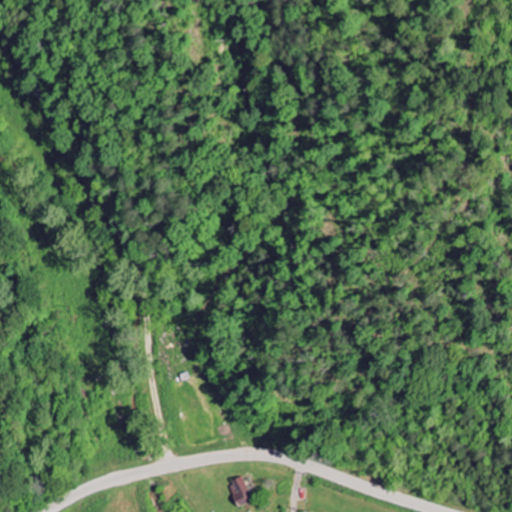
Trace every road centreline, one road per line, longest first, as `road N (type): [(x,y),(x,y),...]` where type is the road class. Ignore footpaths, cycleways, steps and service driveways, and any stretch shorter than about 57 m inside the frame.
road 1 (residential): [(170,466),(134,275),(0,24)]
road 2 (tertiary): [(442,511),(270,456),(170,466)]
road 3 (tertiary): [(45,511),(97,486),(170,466)]
